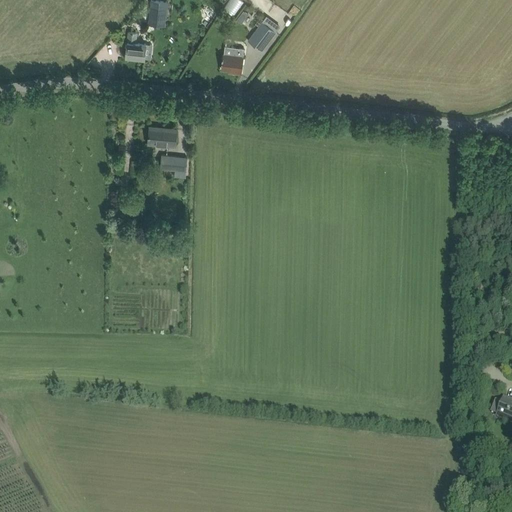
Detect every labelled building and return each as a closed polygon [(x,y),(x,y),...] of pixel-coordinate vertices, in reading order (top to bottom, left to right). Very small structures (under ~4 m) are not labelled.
[(165,26),(168,0),(164,0),(150,0),(148,24),(165,26)] [(236,18),(247,4),(242,0),(234,0),(226,10),(236,18)] [(261,17),(269,7),(260,0),(250,0),(246,5),(261,17)] [(247,11),(239,21),(245,25),(252,16),(247,11)] [(262,50),(268,42),(275,32),(280,26),(266,16),(262,22),(254,32),(248,40),(262,50)] [(127,46),(126,56),(145,58),(151,58),(152,44),(146,43),(136,41),(137,32),(129,32),(128,41),(127,41),(127,46)] [(241,73),(243,56),(244,48),(239,47),(231,46),(225,45),(224,53),(223,57),(222,56),(222,59),(223,59),(222,69),(234,70),(233,72),(241,73)] [(175,145),(176,138),(177,128),(150,126),(149,136),(148,143),(175,145)] [(160,168),(180,170),(179,177),(185,177),(187,157),(161,154),(160,168)] [(511,402),(504,399),(497,417),(511,422),(511,402)]
